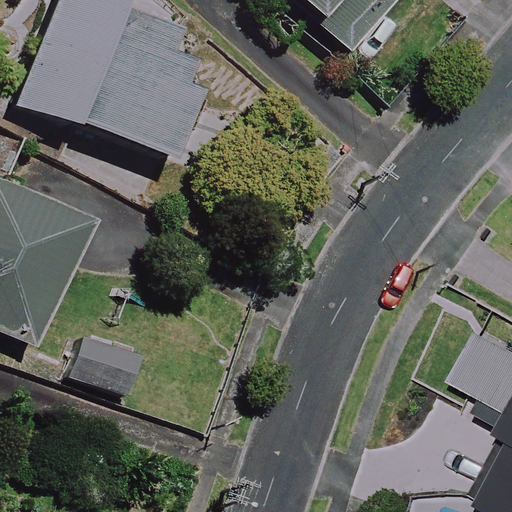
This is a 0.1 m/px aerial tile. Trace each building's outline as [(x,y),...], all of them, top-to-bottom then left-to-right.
[(113,0),(51,0),(8,112),(159,170),(194,78),(154,63),(165,35),(108,13),(113,0)] [(272,0),(338,60),(392,0),(272,0)] [(79,230),(0,193),(0,344),(22,355),(79,230)] [(130,361),(67,341),(55,382),(118,401),(130,361)] [(511,511),(511,407),(498,433),(508,439),(473,504),(488,511),(511,511)]
